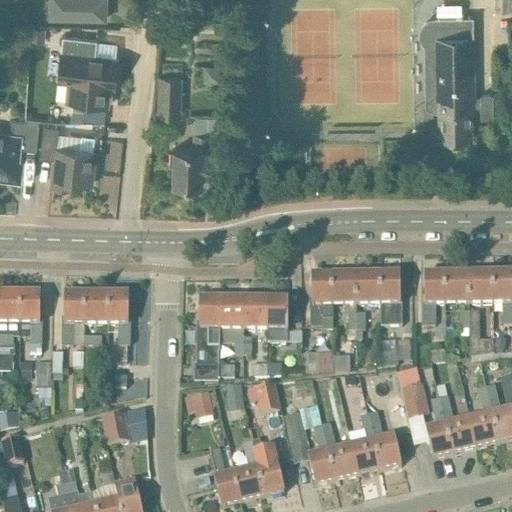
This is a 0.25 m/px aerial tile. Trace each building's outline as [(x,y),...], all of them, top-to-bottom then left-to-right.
[(50,0),(50,17),(107,18),(107,0),(50,0)] [(511,0),(495,0),(495,12),(511,12),(511,0)] [(420,31),(420,36),(422,42),(426,46),(438,46),(439,108),(439,111),(439,139),(472,139),(472,121),(471,111),(475,111),(474,37),(473,17),(436,18),(430,19),(426,21),(422,25),(420,31)] [(215,33),(227,33),(227,24),(215,23),(215,33)] [(31,30),(31,42),(45,42),(45,31),(31,30)] [(25,56),(25,36),(8,36),(8,56),(25,56)] [(114,87),(117,58),(95,55),(97,40),(63,36),(58,81),(68,82),(66,100),(108,105),(110,87),(114,87)] [(181,116),(182,77),(159,76),(158,116),(181,116)] [(493,119),(493,94),(480,95),(480,119),(493,119)] [(23,149),(36,151),(39,125),(12,122),(10,136),(0,134),(0,179),(19,181),(23,149)] [(92,184),(95,152),(56,148),(59,127),(43,126),(40,158),(54,159),(51,185),(74,188),(74,182),(92,184)] [(193,149),(174,149),(173,185),(203,185),(203,176),(209,176),(210,150),(211,150),(212,134),(193,133),(193,149)] [(511,274),(494,275),(494,305),(504,305),(504,328),(511,327),(511,274)] [(494,275),(470,276),(470,306),(494,305),(494,275)] [(401,276),(378,277),(378,307),(382,307),(383,329),(403,329),(403,307),(401,307),(401,276)] [(425,306),(422,306),(423,328),(436,328),(436,307),(447,306),(447,276),(424,276),(425,306)] [(470,276),(447,276),(447,306),(470,306),(470,276)] [(332,321),(332,307),(332,277),(312,277),(313,330),(322,330),(322,321),(332,321)] [(332,277),(332,307),(355,307),(355,277),(332,277)] [(378,307),(378,277),(355,277),(355,307),(378,307)] [(19,341),(20,327),(19,296),(0,295),(0,373),(13,373),(14,341),(19,341)] [(19,296),(20,327),(19,341),(30,341),(30,348),(29,348),(29,356),(42,356),(41,344),(42,326),(40,326),(41,296),(19,296)] [(86,296),(64,296),(64,326),(62,326),(62,348),(74,348),(74,327),(86,328),(86,296)] [(108,296),(86,296),(86,328),(107,328),(108,296)] [(108,296),(107,328),(118,328),(118,349),(131,349),(131,326),(129,326),(129,296),(108,296)] [(221,301),(200,301),(199,330),(198,330),(197,353),(208,354),(208,367),(194,366),(194,384),(218,384),(220,331),(221,301)] [(245,302),(221,301),(220,331),(244,331),(244,319),(245,302)] [(269,302),(245,302),(244,319),(244,331),(244,332),(267,333),(269,333),(269,302)] [(269,302),(269,333),(267,333),(267,346),(287,347),(288,303),(269,302)] [(470,332),(470,314),(460,314),(461,332),(470,332)] [(346,336),(355,336),(355,318),(346,318),(346,336)] [(363,318),(355,318),(355,336),(363,336),(363,318)] [(101,339),(83,339),(83,348),(101,348),(101,339)] [(243,358),(244,341),(235,340),(235,359),(243,359),(243,358)] [(244,341),(243,358),(252,358),(252,341),(244,341)] [(303,351),(302,351),(302,374),(335,373),(334,361),(334,357),(334,355),(303,357),(303,351)] [(445,352),(430,353),(431,365),(446,364),(445,352)] [(379,360),(380,371),(396,370),(395,358),(379,360)] [(348,361),(334,361),(335,373),(302,374),(302,375),(333,373),(349,373),(348,361)] [(31,365),(20,365),(20,384),(31,384),(31,365)] [(51,365),(36,366),(36,392),(52,392),(51,365)] [(281,366),(268,367),(268,379),(282,378),(281,366)] [(268,379),(268,367),(252,367),(252,379),(268,379)] [(219,368),(219,380),(235,380),(234,368),(219,368)] [(498,446),(511,443),(511,377),(499,381),(507,412),(501,414),(495,388),(485,391),(498,446)] [(127,379),(115,379),(115,390),(127,391),(127,379)] [(238,387),(225,389),(229,413),(244,411),(240,387),(238,387)] [(275,387),(248,393),(251,406),(258,404),(262,419),(281,415),(275,387)] [(420,389),(402,393),(409,424),(427,420),(420,389)] [(498,446),(485,391),(478,392),(484,418),(469,421),(476,451),(498,446)] [(208,395),(185,400),(189,415),(196,414),(197,420),(213,416),(208,395)] [(476,451),(469,421),(454,425),(448,400),(442,401),(454,456),(476,451)] [(76,401),(75,411),(83,412),(84,401),(76,401)] [(454,456),(442,401),(432,403),(438,428),(426,431),(433,461),(454,456)] [(351,448),(336,452),(330,427),(328,419),(335,417),(332,406),(319,408),(336,484),(358,479),(351,448)] [(320,455),(308,458),(315,488),(336,484),(319,409),(318,409),(317,408),(309,410),(314,430),(320,455)] [(49,411),(39,414),(42,423),(51,420),(49,411)] [(301,414),(284,418),(291,446),(307,442),(301,414)] [(380,474),(402,469),(395,438),(383,441),(377,416),(367,418),(380,474)] [(0,418),(0,432),(14,431),(12,417),(0,418)] [(125,417),(101,422),(107,450),(130,445),(125,417)] [(351,448),(358,479),(380,474),(367,418),(361,420),(366,445),(351,448)] [(19,442),(2,445),(7,469),(24,465),(19,442)] [(252,445),(257,469),(264,500),(284,495),(274,449),(262,452),(261,443),(252,445)] [(242,505),(264,500),(257,469),(252,445),(252,444),(243,447),(249,471),(235,474),(240,496),(242,505)] [(242,505),(240,496),(235,474),(225,477),(219,452),(210,454),(216,479),(214,479),(221,510),(242,505)] [(104,489),(115,486),(110,463),(98,465),(104,489)] [(73,471),(63,473),(66,484),(68,495),(79,493),(73,471)] [(20,511),(13,478),(0,481),(0,491),(2,501),(4,511),(20,511)] [(116,488),(120,511),(141,511),(135,483),(116,488)] [(66,484),(55,486),(58,497),(68,495),(66,484)] [(93,493),(96,507),(97,511),(120,511),(116,488),(115,486),(104,489),(93,493)] [(72,511),(97,511),(96,507),(93,493),(79,497),(79,493),(68,495),(72,511)] [(50,511),(72,511),(68,495),(58,497),(48,500),(50,511)]
